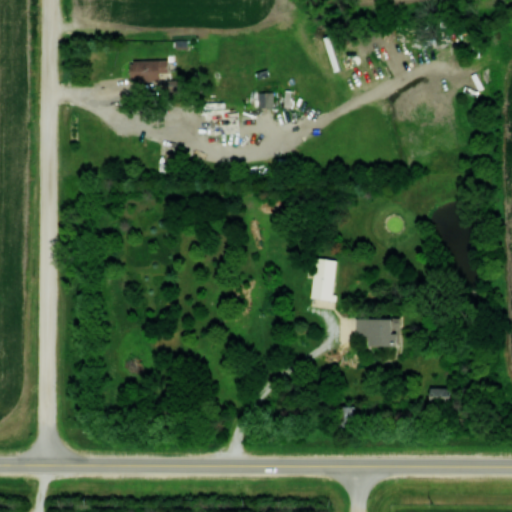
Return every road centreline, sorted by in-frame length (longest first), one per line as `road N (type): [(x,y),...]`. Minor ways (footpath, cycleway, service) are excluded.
road 1 (tertiary): [(511,466),(47,463)]
road 2 (tertiary): [(50,0),(47,463)]
